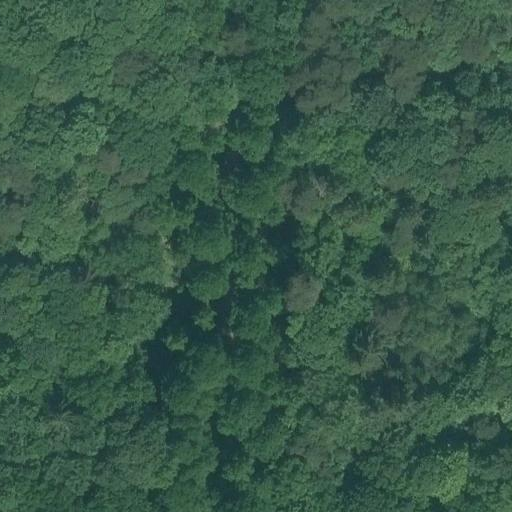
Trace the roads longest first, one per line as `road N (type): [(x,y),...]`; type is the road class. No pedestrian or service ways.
road 1 (unknown): [(252,511),(271,61),(282,0)]
road 2 (track): [(219,511),(233,0)]
